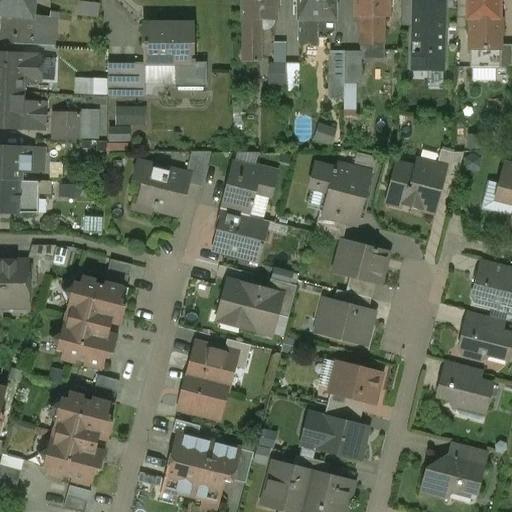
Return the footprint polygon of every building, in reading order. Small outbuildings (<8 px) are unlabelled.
[(34,0),(0,0),(0,15),(4,16),(33,19),(33,16),(34,0)] [(276,0),(241,0),(242,20),(243,20),(261,20),(276,20),(276,0)] [(334,0),(298,0),(298,20),(299,20),(317,20),(335,20),(334,0)] [(389,0),(354,0),(354,18),(360,18),(384,18),(389,18),(389,0)] [(449,0),(413,0),(412,69),(449,70),(449,0)] [(499,0),(467,0),(467,20),(470,20),(500,19),(499,0)] [(33,19),(4,16),(1,32),(0,32),(0,44),(54,47),(58,14),(50,13),(49,18),(33,16),(33,19)] [(384,18),(360,18),(360,41),(384,41),(384,18)] [(500,19),(470,20),(470,69),(511,69),(511,55),(511,45),(500,45),(500,19)] [(261,20),(243,20),(243,45),(261,45),(261,20)] [(317,20),(299,20),(299,44),(317,44),(317,20)] [(192,24),(144,24),(144,47),(145,47),(145,64),(175,65),(192,64),(192,63),(192,24)] [(275,42),(275,86),(302,86),(302,62),(289,62),(289,42),(275,42)] [(344,52),(328,52),(328,100),(343,100),(344,84),(344,52)] [(361,52),(344,52),(344,84),(361,84),(361,52)] [(25,55),(0,54),(0,91),(23,92),(24,82),(25,55)] [(48,56),(25,55),(24,82),(40,83),(41,72),(48,73),(48,56)] [(140,63),(108,63),(108,97),(140,97),(140,63)] [(206,63),(192,63),(192,64),(175,65),(175,88),(178,88),(178,90),(202,90),(203,88),(206,88),(206,63)] [(23,103),(23,92),(0,91),(0,128),(45,130),(46,104),(23,103)] [(119,106),(119,123),(150,124),(150,106),(119,106)] [(80,116),(54,115),(53,140),(79,141),(79,138),(80,120),(80,116)] [(97,121),(80,120),(79,138),(97,139),(97,121)] [(114,125),(114,140),(134,142),(135,126),(114,125)] [(44,150),(0,148),(0,181),(19,181),(20,172),(43,173),(44,150)] [(454,153),(441,150),(436,166),(446,169),(442,184),(455,187),(464,153),(454,153)] [(211,153),(191,153),(185,175),(191,176),(189,184),(202,187),(211,153)] [(418,161),(416,167),(397,163),(391,188),(406,192),(403,205),(434,213),(442,184),(446,169),(436,166),(418,161)] [(185,175),(147,165),(139,198),(154,202),(152,209),(181,216),(189,184),(191,176),(185,175)] [(257,170),(234,165),(225,197),(251,204),(254,192),(269,195),(268,197),(270,197),(276,172),(258,168),(257,170)] [(370,173),(337,165),(336,170),(316,165),(310,188),(325,192),(320,211),(324,212),(324,213),(348,219),(351,209),(360,211),(370,173)] [(511,166),(505,165),(496,201),(511,204),(511,166)] [(19,181),(0,181),(0,213),(38,214),(39,194),(51,194),(51,182),(19,181)] [(251,204),(225,197),(222,210),(247,216),(248,216),(251,204)] [(247,216),(222,210),(218,223),(220,224),(243,230),(247,216)] [(324,212),(320,211),(314,235),(342,242),(348,219),(324,213),(324,212)] [(248,216),(247,216),(243,230),(220,224),(213,250),(240,257),(244,244),(261,248),(268,222),(248,216)] [(388,253),(342,242),(337,262),(353,266),(350,277),(376,283),(380,284),(388,253)] [(56,246),(31,246),(28,258),(38,260),(38,274),(48,277),(56,246)] [(15,263),(15,261),(14,261),(14,262),(8,262),(8,260),(2,260),(2,306),(28,306),(28,263),(15,263)] [(132,265),(110,260),(107,271),(129,276),(132,265)] [(511,276),(511,268),(482,260),(479,272),(511,280),(511,276)] [(129,276),(107,271),(105,282),(124,287),(126,287),(129,276)] [(511,280),(479,272),(473,295),(485,298),(491,309),(502,303),(511,305),(511,280)] [(376,283),(350,277),(346,293),(371,299),(376,283)] [(296,286),(270,280),(268,291),(282,295),(277,315),(288,318),(296,286)] [(268,291),(228,281),(219,312),(236,317),(242,328),(271,335),(277,315),(282,295),(268,291)] [(124,287),(105,282),(104,286),(95,284),(94,288),(73,282),(72,287),(64,292),(69,300),(60,334),(52,338),(57,346),(56,351),(77,356),(76,360),(84,362),(83,366),(102,371),(105,358),(108,359),(110,355),(113,355),(118,335),(109,333),(111,324),(120,326),(125,306),(122,305),(123,301),(120,300),(124,287)] [(346,293),(336,290),(333,302),(368,311),(371,299),(346,293)] [(333,302),(325,300),(320,319),(333,323),(329,336),(366,345),(370,329),(364,328),(368,311),(333,302)] [(504,321),(469,312),(466,323),(501,332),(504,321)] [(511,335),(501,332),(466,323),(460,347),(472,350),(478,360),(489,354),(508,359),(511,343),(511,335)] [(251,346),(227,340),(224,352),(237,356),(234,366),(245,369),(251,346)] [(213,349),(195,344),(189,370),(213,377),(211,385),(227,390),(228,390),(234,366),(237,356),(224,352),(212,350),(213,349)] [(481,370),(447,361),(444,373),(478,382),(481,370)] [(380,374),(338,363),(330,393),(365,402),(373,404),(380,374)] [(189,370),(188,370),(178,409),(204,415),(207,407),(222,411),(227,390),(211,385),(213,377),(189,370)] [(478,382),(444,373),(438,396),(450,399),(456,410),(466,404),(486,409),(492,385),(478,382)] [(119,381),(98,375),(95,386),(116,392),(119,381)] [(116,392),(95,386),(92,398),(111,402),(113,403),(116,392)] [(365,402),(330,393),(327,406),(362,415),(365,402)] [(82,403),(61,398),(60,403),(52,408),(56,415),(47,449),(40,454),(44,462),(43,467),(64,472),(63,476),(71,478),(70,482),(89,487),(93,474),(96,474),(97,470),(100,471),(105,450),(96,448),(99,439),(107,442),(113,421),(110,421),(111,416),(108,415),(111,402),(92,398),(91,401),(83,399),(82,403)] [(486,409),(466,404),(456,410),(460,416),(482,422),(486,409)] [(362,415),(327,406),(324,417),(359,426),(362,415)] [(324,417),(309,414),(304,434),(329,440),(326,451),(359,459),(367,428),(359,426),(324,417)] [(200,427),(175,420),(172,433),(177,434),(178,433),(197,438),(200,427)] [(197,438),(178,433),(177,434),(163,489),(217,503),(224,478),(232,480),(240,449),(197,438)] [(268,435),(260,461),(270,464),(279,439),(268,435)] [(487,451),(451,442),(448,455),(454,456),(453,458),(483,466),(487,451)] [(253,453),(240,449),(232,480),(245,484),(253,453)] [(483,466),(453,458),(454,456),(448,455),(447,459),(428,471),(443,496),(447,494),(458,488),(476,492),(483,466)] [(330,464),(306,458),(303,470),(312,473),(327,476),(330,464)] [(303,470),(273,462),(268,483),(278,486),(272,507),(291,511),(292,511),(294,505),(303,507),(312,473),(303,470)] [(21,471),(0,465),(0,477),(18,482),(21,471)] [(327,476),(312,473),(303,507),(309,508),(309,509),(309,510),(318,511),(345,511),(353,483),(327,476)] [(0,477),(0,489),(15,493),(18,482),(0,477)] [(90,491),(69,486),(66,497),(87,502),(90,491)] [(476,492),(458,488),(447,494),(450,498),(470,503),(474,500),(476,492)] [(84,511),(87,502),(66,497),(63,508),(79,511),(84,511)]
